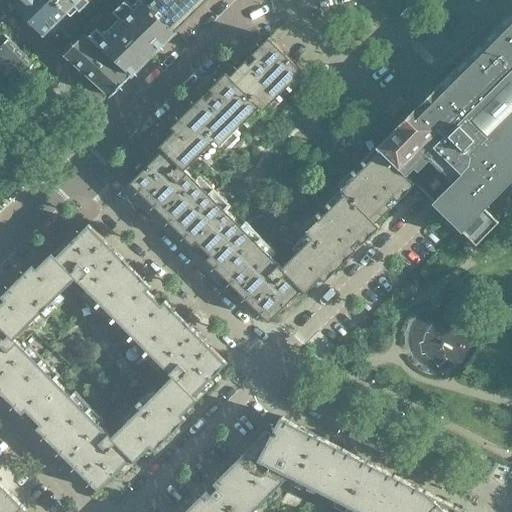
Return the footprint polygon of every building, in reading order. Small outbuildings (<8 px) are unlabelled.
[(20,0),(14,6),(43,35),(66,12),(53,0),(20,0)] [(53,0),(66,12),(75,3),(81,9),(90,0),(53,0)] [(176,32),(143,3),(135,10),(125,0),(114,11),(124,22),(116,29),(149,58),(166,42),(176,32)] [(176,32),(208,0),(140,0),(143,3),(176,32)] [(511,11),(439,85),(438,85),(417,107),(416,106),(396,127),(397,127),(378,147),(381,150),(415,183),(477,243),(511,207),(511,11)] [(73,22),(67,28),(74,36),(81,30),(73,22)] [(149,58),(116,29),(107,38),(97,28),(90,35),(132,74),(149,58)] [(87,76),(108,54),(85,33),(64,55),(87,76)] [(264,110),(302,71),(269,37),(230,75),(264,110)] [(34,63),(21,51),(8,39),(0,47),(0,65),(16,81),(34,63)] [(110,97),(131,75),(108,54),(87,76),(110,97)] [(264,110),(230,75),(226,72),(186,111),(220,145),(224,149),(240,133),(237,129),(244,122),(247,126),(264,110)] [(257,241),(191,175),(220,145),(186,111),(163,135),(166,138),(143,162),(147,165),(130,182),(222,275),(257,241)] [(376,222),(415,183),(381,150),(341,189),(376,222)] [(340,265),(379,226),(376,222),(341,189),(326,205),(329,208),(322,215),(319,211),(302,228),(306,232),(340,265)] [(135,270),(111,246),(89,223),(56,256),(52,252),(45,259),(41,255),(17,280),(51,314),(81,284),(100,304),(135,270)] [(316,289),(340,265),(306,232),(276,261),(257,241),(222,275),(269,321),(285,305),(289,309),(312,286),(316,289)] [(181,316),(165,300),(135,270),(100,304),(147,350),(181,316)] [(86,410),(20,344),(51,314),(17,280),(0,296),(0,391),(52,444),(86,410)] [(210,379),(227,363),(181,316),(147,350),(166,370),(136,400),(170,434),(194,410),(191,406),(214,383),(210,379)] [(146,458),(170,434),(136,400),(106,430),(86,410),(52,444),(98,491),(115,474),(119,478),(142,455),(146,458)] [(294,479),(317,435),(280,416),(237,459),(272,495),(290,477),(294,479)] [(344,505),(367,461),(317,435),(294,479),(344,505)] [(190,511),(254,511),(272,495),(237,459),(213,483),(207,490),(206,489),(187,509),(190,511)] [(357,511),(403,511),(425,491),(367,461),(344,505),(357,511)] [(29,511),(6,489),(0,482),(0,511),(29,511)] [(466,511),(425,491),(403,511),(466,511)]
